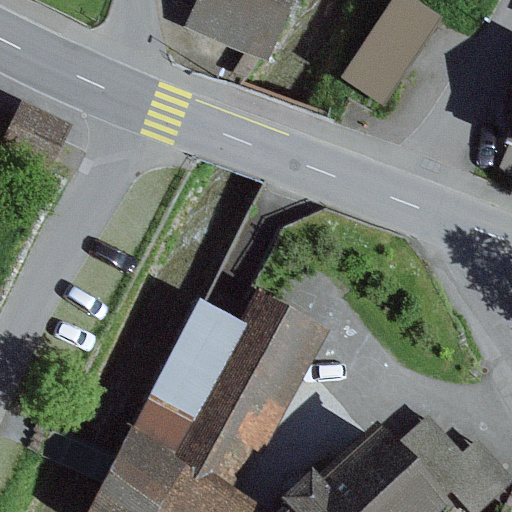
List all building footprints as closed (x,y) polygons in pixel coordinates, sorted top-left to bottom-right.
[(196,0),(183,30),(265,66),(287,17),(248,0),(196,0)] [(248,0),(287,17),(294,0),(248,0)] [(410,0),(391,0),(339,80),(381,107),(439,19),(410,0)] [(19,105),(14,117),(65,140),(70,129),(19,105)] [(65,140),(14,117),(0,147),(0,150),(49,173),(65,140)] [(511,149),(509,148),(499,173),(511,178),(511,149)] [(195,303),(123,437),(229,494),(251,452),(259,456),(326,332),(254,294),(237,325),(220,316),(195,303)] [(426,417),(393,447),(442,500),(449,493),(466,511),(481,511),(511,484),(511,481),(475,441),(460,455),(426,417)] [(453,511),(442,500),(393,447),(379,432),(318,488),(307,477),(276,505),(282,511),(453,511)] [(229,494),(123,437),(82,511),(257,511),(258,511),(229,494)]
